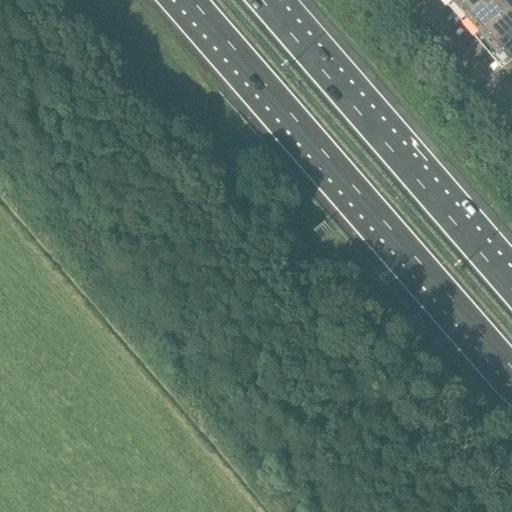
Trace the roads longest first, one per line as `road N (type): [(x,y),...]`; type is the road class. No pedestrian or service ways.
road 1 (trunk): [(190,0),(511,368)]
road 2 (trunk): [(511,287),(265,5)]
road 3 (residential): [(511,98),(491,86),(416,0)]
